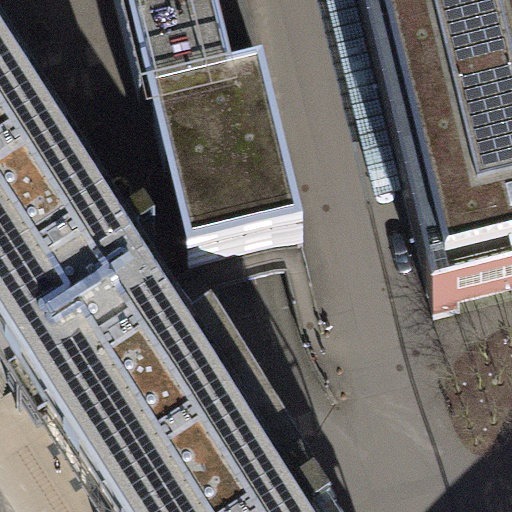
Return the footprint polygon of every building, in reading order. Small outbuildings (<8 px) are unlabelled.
[(123,0),(191,275),(249,261),(301,248),(261,84),(239,0),(123,0)] [(511,0),(355,0),(434,320),(511,301),(511,0)] [(0,90),(157,334),(170,355),(192,341),(173,311),(140,261),(129,244),(0,43),(0,90)] [(157,334),(0,90),(0,349),(39,410),(52,431),(170,355),(157,334)] [(145,233),(129,244),(140,261),(156,250),(145,233)] [(170,355),(52,431),(49,432),(100,511),(295,511),(298,510),(299,511),(323,511),(315,499),(321,496),(213,328),(192,341),(170,355)]
